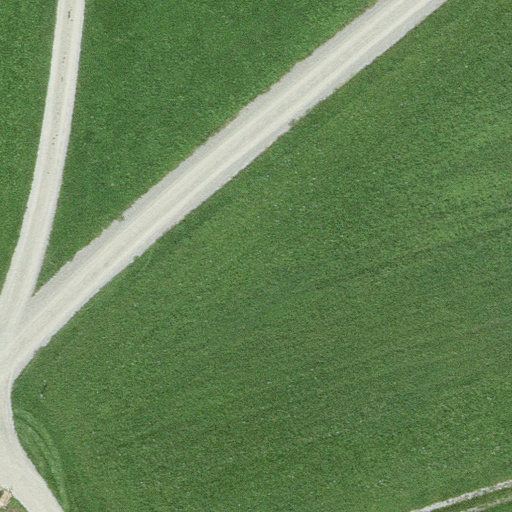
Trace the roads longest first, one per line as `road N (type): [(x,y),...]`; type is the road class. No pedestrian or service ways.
road 1 (track): [(423,0),(0,358)]
road 2 (track): [(0,349),(35,251),(65,108),(75,0)]
